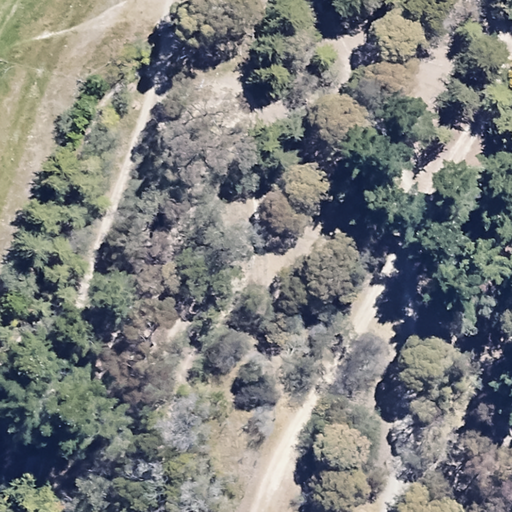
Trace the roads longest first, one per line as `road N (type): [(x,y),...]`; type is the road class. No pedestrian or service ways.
road 1 (track): [(511,221),(453,108),(400,42),(439,0)]
road 2 (track): [(409,511),(464,461),(511,300)]
